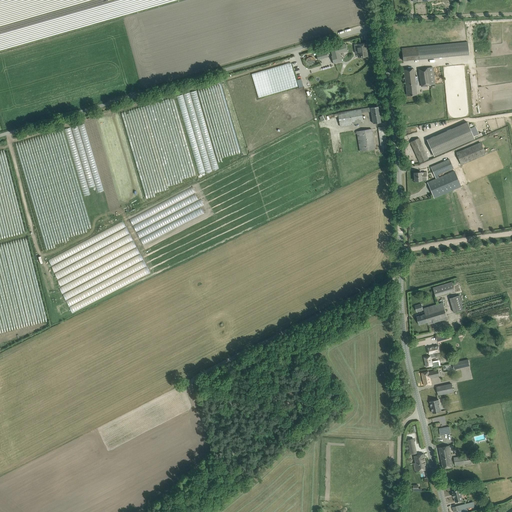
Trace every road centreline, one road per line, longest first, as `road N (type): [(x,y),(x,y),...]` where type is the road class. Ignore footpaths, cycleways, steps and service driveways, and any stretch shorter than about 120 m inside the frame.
road 1 (unclassified): [(0,135),(381,25)]
road 2 (unclassified): [(420,413),(401,317),(398,174),(381,25)]
road 3 (track): [(400,276),(194,378),(187,389)]
